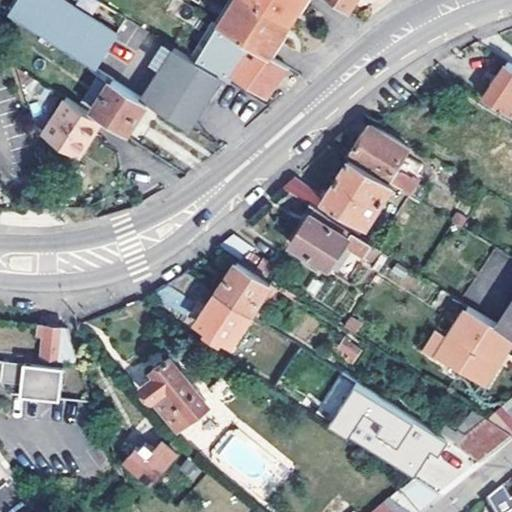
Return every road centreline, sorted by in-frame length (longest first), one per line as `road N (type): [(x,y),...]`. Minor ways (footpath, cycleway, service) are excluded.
road 1 (secondary): [(463,0),(391,38),(195,205)]
road 2 (secondary): [(0,271),(20,281),(74,281),(136,265),(163,252),(195,205)]
road 3 (secondary): [(195,205),(101,235),(0,251)]
